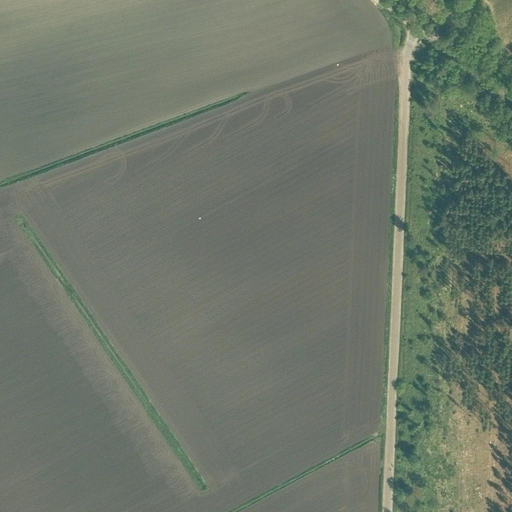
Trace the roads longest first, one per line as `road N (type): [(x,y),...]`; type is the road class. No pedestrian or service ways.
road 1 (unclassified): [(386,511),(405,51),(414,27),(387,0)]
road 2 (track): [(411,20),(511,95)]
